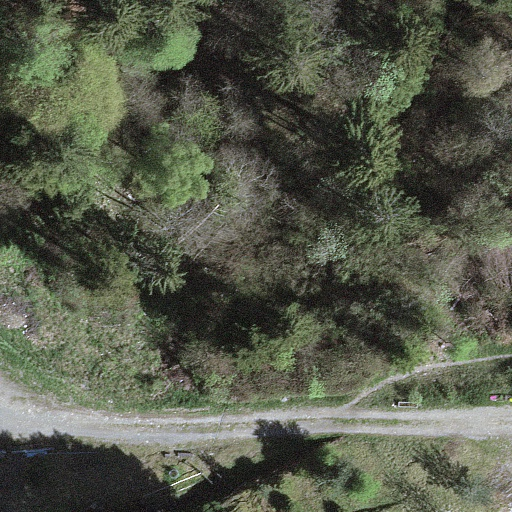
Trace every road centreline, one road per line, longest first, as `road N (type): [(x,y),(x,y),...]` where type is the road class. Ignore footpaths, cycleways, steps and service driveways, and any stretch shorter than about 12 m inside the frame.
road 1 (track): [(287,421),(135,434),(0,427)]
road 2 (track): [(511,423),(343,420)]
